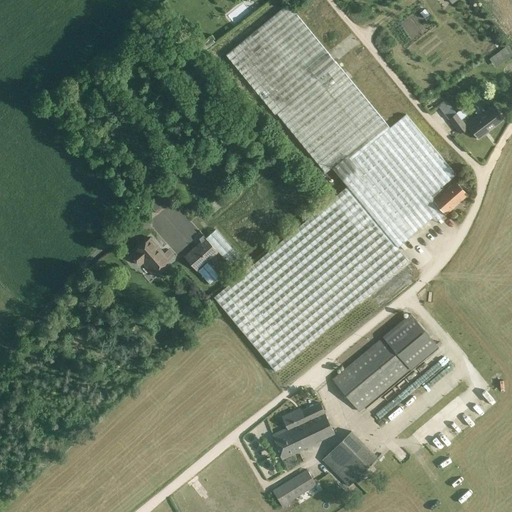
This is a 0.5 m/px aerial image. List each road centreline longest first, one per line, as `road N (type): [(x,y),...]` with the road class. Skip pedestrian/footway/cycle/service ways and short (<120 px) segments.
road 1 (unclassified): [(143,511),(435,270),(459,242),(486,178)]
road 2 (unclassified): [(486,178),(332,0)]
